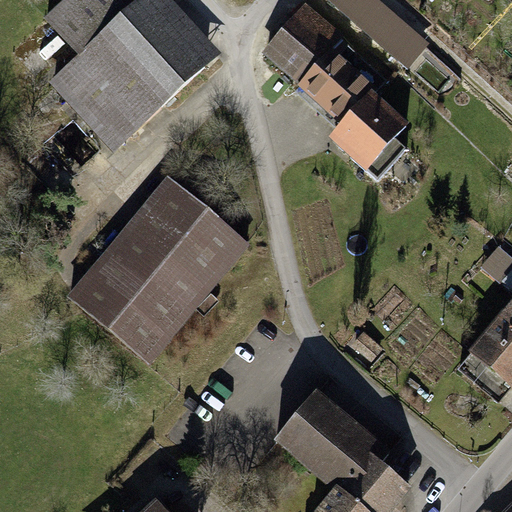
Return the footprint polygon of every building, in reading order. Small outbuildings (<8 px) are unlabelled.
[(85,59),(56,85),(86,117),(95,109),(126,142),(207,69),(144,0),(70,0),(49,20),(85,59)] [(431,46),(376,0),(325,0),(410,71),(431,46)] [(388,81),(309,11),(269,57),(346,126),(343,130),(345,131),(375,99),(388,81)] [(408,128),(375,99),(345,131),(351,137),(341,149),(380,183),(409,150),(398,140),(408,128)] [(249,247),(170,183),(73,300),(152,364),(249,247)] [(500,405),(511,390),(511,312),(462,372),(500,405)] [(367,338),(357,350),(372,363),(382,351),(367,338)] [(391,457),(317,396),(278,443),(340,494),(325,511),(391,511),(411,489),(383,466),(391,457)]
